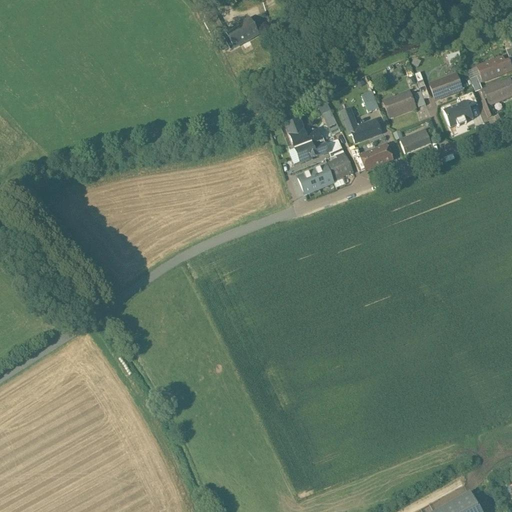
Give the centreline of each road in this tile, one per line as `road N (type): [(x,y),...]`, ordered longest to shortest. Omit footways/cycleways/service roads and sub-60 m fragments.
road 1 (unclassified): [(264,223),(163,268),(0,377)]
road 2 (residential): [(511,125),(264,223)]
